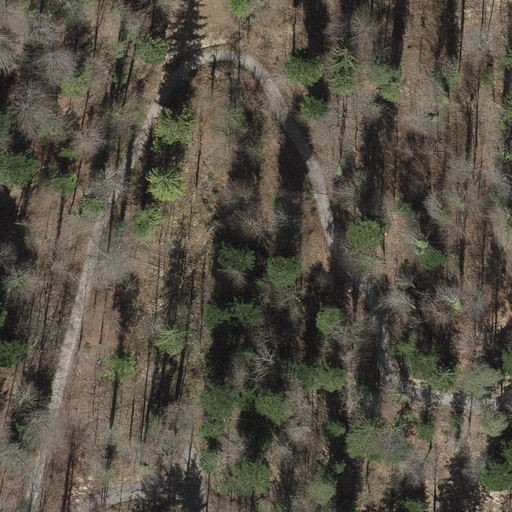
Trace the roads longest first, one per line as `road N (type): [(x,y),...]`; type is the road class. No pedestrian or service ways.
road 1 (track): [(511,405),(433,397),(401,386),(380,366),(378,306),(332,239),(314,171),(273,81),(235,56),(204,60),(167,101),(99,231),(24,511)]
road 2 (track): [(86,511),(155,487),(191,498),(199,511)]
